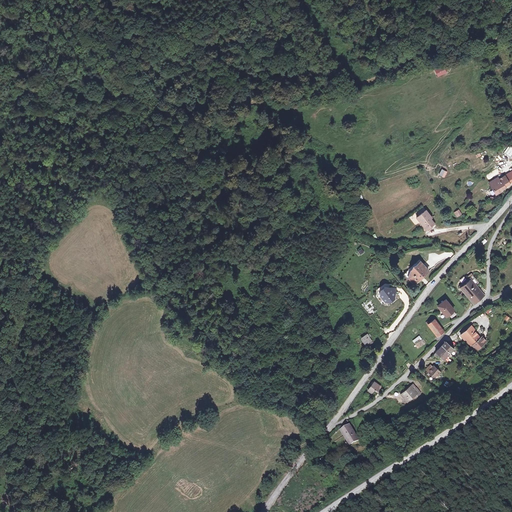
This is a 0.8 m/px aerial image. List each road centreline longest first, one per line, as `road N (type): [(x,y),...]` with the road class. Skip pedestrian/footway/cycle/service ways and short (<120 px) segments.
road 1 (residential): [(334,422),(368,407),(486,297),(489,245),(511,206)]
road 2 (tertiary): [(334,422),(454,257),(511,198)]
road 3 (secondary): [(324,511),(511,385)]
